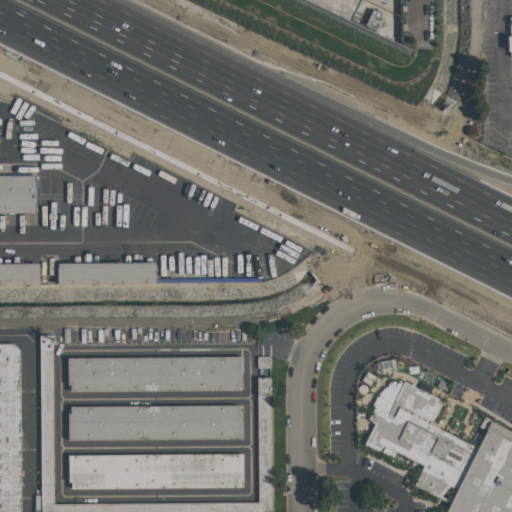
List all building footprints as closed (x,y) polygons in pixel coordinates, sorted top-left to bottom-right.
[(357,0),(347,22),(301,0),(357,0)] [(0,73),(0,285),(268,283),(295,267),(327,235),(0,73)] [(257,502),(257,396),(269,395),(270,511),(264,511),(40,511),(40,337),(52,336),(53,503),(257,502)] [(0,511),(0,343),(13,343),(18,349),(19,511),(0,511)] [(67,358),(241,356),(241,390),(68,392),(67,358)] [(270,369),(270,357),(258,356),(257,368),(270,369)] [(271,378),(257,377),(257,395),(270,395),(271,378)] [(400,379),(368,446),(414,470),(406,486),(448,510),(446,511),(511,511),(511,434),(489,422),(474,448),(431,426),(443,403),(400,379)] [(68,439),(67,406),(242,405),(242,438),(68,439)] [(68,489),(67,455),(242,453),(242,486),(68,489)]
